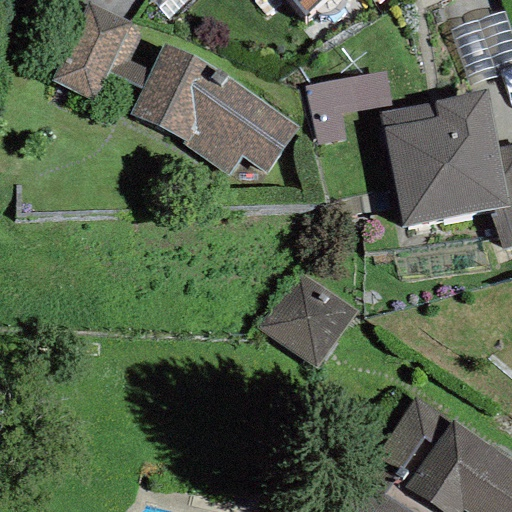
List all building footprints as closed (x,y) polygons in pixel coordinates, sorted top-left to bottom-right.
[(263,0),(294,37),(339,0),(263,0)] [(120,41),(75,22),(41,99),(86,119),(120,41)] [(206,81),(155,59),(116,133),(169,157),(217,192),(231,173),(263,189),(294,139),(206,81)] [(436,133),(382,142),(400,252),(491,232),(502,267),(511,262),(511,155),(495,156),(485,109),(433,116),(436,133)] [(291,278),(244,350),(308,392),(356,320),(291,278)] [(511,511),(511,481),(425,422),(372,499),(390,511),(511,511)]
